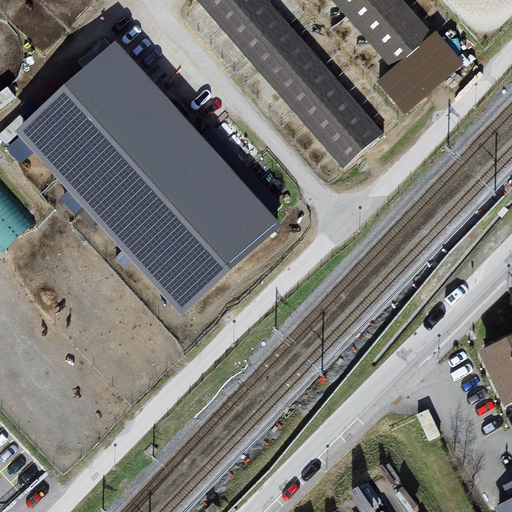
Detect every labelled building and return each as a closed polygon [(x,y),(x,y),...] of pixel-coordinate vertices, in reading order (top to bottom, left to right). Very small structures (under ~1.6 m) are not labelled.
[(271,0),(199,0),(345,170),(386,134),(271,0)] [(407,0),(331,0),(393,69),(378,82),(407,114),(465,65),(407,0)] [(183,314),(284,224),(271,209),(281,200),(211,122),(201,132),(120,41),(6,143),(23,161),(36,150),(183,314)] [(0,241),(4,246),(33,219),(0,183),(0,241)] [(511,338),(481,352),(505,406),(511,403),(511,338)] [(511,511),(511,484),(506,487),(511,499),(498,505),(501,511),(511,511)]
